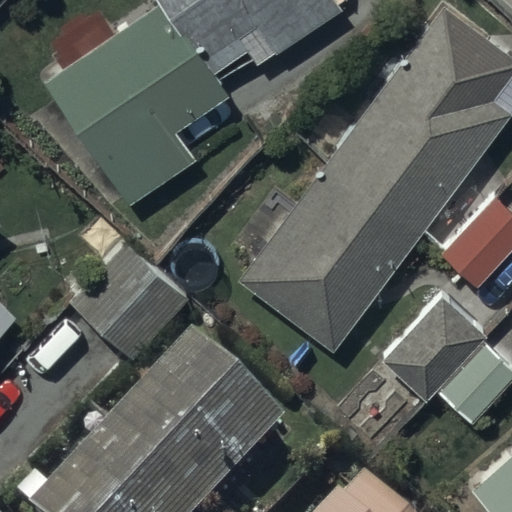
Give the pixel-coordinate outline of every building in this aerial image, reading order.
[(339,0),(161,0),(164,4),(50,80),(131,201),(195,158),(178,132),(233,96),(216,71),(250,48),(261,65),(346,9),(339,0)] [(511,53),(446,5),(244,278),(337,347),(511,110),(511,53)] [(511,206),(491,186),(436,241),(471,275),(511,233),(511,206)] [(0,332),(16,316),(0,299),(0,224),(3,222),(0,218),(0,332)] [(124,228),(66,289),(130,349),(187,288),(124,228)] [(429,400),(488,335),(444,296),(385,361),(429,400)] [(511,381),(511,370),(485,345),(441,392),(474,422),(511,381)] [(216,511),(287,437),(195,350),(42,511),(216,511)] [(511,511),(511,454),(474,487),(496,511),(511,511)] [(390,511),(369,492),(350,511),(390,511)]
